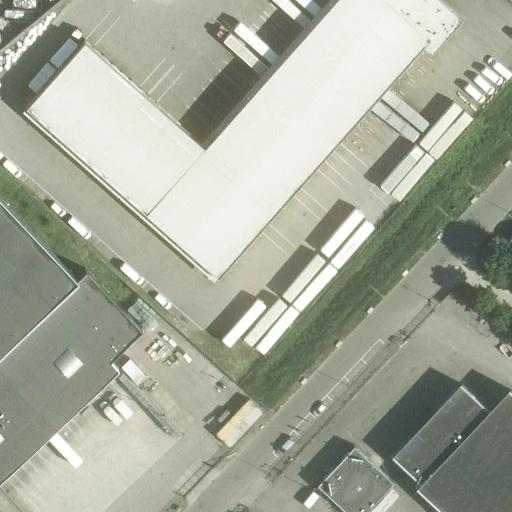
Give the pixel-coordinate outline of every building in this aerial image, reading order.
[(84,40),(25,106),(217,275),(425,41),(431,47),(435,42),(437,44),(450,29),(448,27),(457,17),(438,0),(332,0),(204,146),(84,40)] [(318,0),(258,0),(244,16),(282,49),(322,3),(318,0)] [(427,136),(441,150),(479,109),(464,96),(427,136)] [(388,179),(405,192),(420,174),(403,161),(388,179)] [(0,196),(0,476),(117,366),(109,357),(141,327),(112,297),(86,268),(76,277),(0,196)] [(511,511),(511,390),(492,412),(462,384),(396,456),(426,484),(422,488),(447,511),(511,511)] [(353,445),(316,484),(346,511),(364,511),(392,482),(353,445)]
